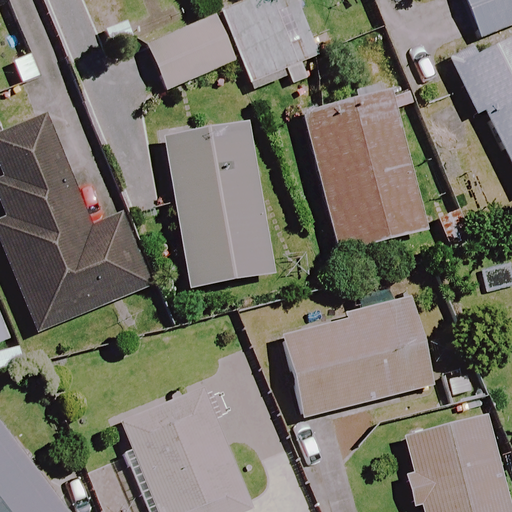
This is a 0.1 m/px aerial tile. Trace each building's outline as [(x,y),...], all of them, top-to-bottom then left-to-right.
[(135,54),(114,0),(104,0),(82,9),(103,66),(135,54)] [(288,0),(264,0),(218,18),(246,89),(313,63),(288,0)] [(511,27),(511,0),(456,0),(474,43),(511,27)] [(226,68),(207,22),(140,51),(160,96),(226,68)] [(511,43),(474,61),(468,49),(443,61),(472,123),(480,119),(511,188),(511,43)] [(407,112),(400,86),(329,104),(332,115),(296,124),(332,260),(419,237),(387,117),(407,112)] [(38,121),(0,136),(0,218),(3,225),(0,226),(0,262),(31,338),(134,296),(106,226),(84,235),(38,121)] [(268,280),(240,130),(157,145),(185,295),(268,280)] [(426,391),(403,309),(275,344),(298,426),(426,391)] [(243,511),(197,392),(105,427),(137,511),(243,511)] [(405,476),(396,479),(405,511),(414,511),(415,511),(504,511),(479,421),(396,445),(405,476)] [(0,511),(56,511),(0,438),(0,511)]
